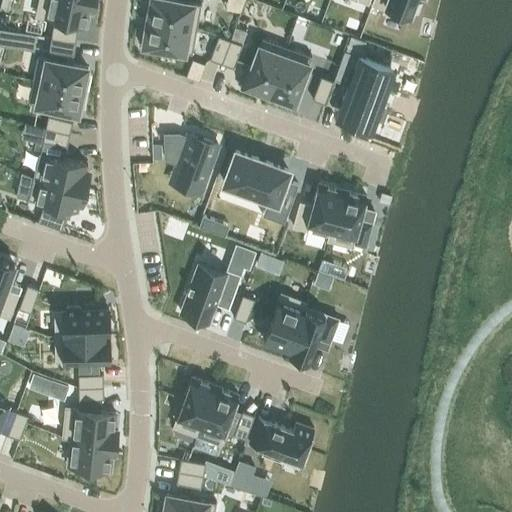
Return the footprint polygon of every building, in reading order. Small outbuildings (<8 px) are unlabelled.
[(38,0),(36,14),(79,23),(79,24),(81,24),(86,25),(88,17),(89,18),(89,16),(88,16),(89,9),(92,10),(92,8),(93,9),(93,7),(93,0),(38,0)] [(145,0),(142,18),(143,19),(170,23),(196,28),(201,3),(181,0),(150,0),(150,1),(145,0)] [(386,0),(419,12),(423,0),(386,0)] [(143,19),(138,43),(162,48),(162,52),(178,54),(178,51),(192,53),(196,28),(170,23),(143,19)] [(53,25),(51,37),(76,41),(78,29),(53,25)] [(0,29),(0,42),(6,44),(9,30),(0,29)] [(221,63),(230,39),(218,35),(209,59),(221,63)] [(51,37),(49,49),(67,53),(74,54),(76,41),(51,37)] [(262,37),(243,88),(259,94),(267,96),(266,97),(267,98),(277,72),(286,46),(262,37)] [(242,44),(230,39),(221,63),(233,67),(242,44)] [(277,72),(267,98),(284,103),(285,99),(294,102),(311,55),(286,46),(277,72)] [(336,115),(346,119),(372,128),(373,129),(395,68),(390,66),(344,49),(333,80),(332,80),(333,80),(334,78),(347,83),(338,108),(336,115)] [(37,55),(33,79),(60,85),(87,90),(90,74),(85,73),(87,66),(72,63),(65,61),(37,55)] [(192,59),(186,76),(199,80),(205,64),(192,59)] [(321,75),(312,99),(324,103),(332,80),(333,80),(321,75)] [(33,79),(28,102),(77,113),(79,105),(83,106),(87,90),(60,85),(33,79)] [(48,115),(45,127),(70,133),(73,121),(48,115)] [(45,127),(42,139),(66,145),(67,145),(70,133),(45,127)] [(218,143),(187,132),(185,139),(178,137),(178,133),(164,133),(165,158),(176,162),(172,174),(202,185),(218,143)] [(38,152),(33,175),(87,187),(89,179),(90,171),(86,170),(87,163),(63,157),(66,145),(42,139),(39,152),(38,152)] [(255,157),(235,150),(224,182),(268,198),(262,214),(284,222),(298,183),(285,178),(288,169),(269,162),(269,161),(265,160),(258,158),(255,156),(255,157)] [(33,175),(27,198),(44,202),(42,208),(37,220),(61,229),(66,217),(65,217),(68,208),(77,210),(78,203),(83,204),(87,187),(33,175)] [(300,201),(293,226),(305,229),(306,225),(323,230),(329,232),(330,232),(342,189),(335,187),(335,186),(334,186),(334,187),(333,186),(328,185),(328,184),(327,184),(327,185),(318,182),(312,204),(300,201)] [(329,232),(327,239),(352,246),(353,242),(365,245),(372,221),(360,218),(366,195),(356,192),(356,193),(350,191),(350,190),(349,190),(349,191),(342,189),(330,232),(329,232)] [(381,192),(379,200),(389,203),(391,195),(381,192)] [(202,214),(198,225),(210,229),(214,218),(202,214)] [(0,259),(0,313),(9,317),(18,293),(5,288),(14,264),(0,259)] [(224,272),(197,262),(180,310),(209,321),(215,303),(218,295),(231,300),(241,274),(226,268),(224,272)] [(318,272),(314,283),(328,288),(332,278),(318,272)] [(39,288),(27,284),(18,307),(30,312),(39,288)] [(281,292),(263,339),(270,342),(268,345),(281,350),(282,346),(287,348),(294,330),(300,312),(301,312),(304,305),(305,301),(281,292)] [(93,293),(65,294),(66,334),(106,332),(106,305),(94,305),(93,293)] [(242,294),(234,317),(246,322),(254,298),(242,294)] [(294,330),(287,348),(290,349),(288,352),(293,354),(309,360),(318,337),(329,341),(331,338),(342,342),(349,323),(338,319),(338,317),(304,305),(301,312),(300,312),(294,330)] [(106,332),(66,334),(68,374),(96,373),(95,360),(107,360),(106,332)] [(103,373),(78,374),(78,386),(103,386),(103,373)] [(177,415),(173,426),(196,434),(215,385),(207,382),(208,382),(207,382),(201,380),(201,379),(200,380),(191,376),(182,402),(178,401),(174,413),(177,415)] [(197,435),(193,446),(216,455),(220,443),(238,393),(229,390),(228,389),(228,390),(222,388),(222,387),(221,387),(215,385),(196,434),(197,435)] [(103,386),(78,386),(78,399),(104,398),(103,386)] [(0,402),(0,429),(9,406),(0,402)] [(65,407),(62,436),(70,437),(70,436),(117,441),(117,440),(116,440),(117,431),(118,432),(118,430),(117,430),(117,428),(115,428),(115,422),(116,422),(116,420),(115,420),(116,412),(111,412),(111,411),(109,411),(109,412),(65,407)] [(16,410),(7,434),(19,438),(28,415),(16,410)] [(242,410),(233,433),(245,438),(254,414),(242,410)] [(273,410),(259,448),(296,462),(310,424),(273,410)] [(70,437),(67,464),(81,466),(81,470),(97,471),(97,467),(103,468),(103,469),(104,469),(105,468),(110,469),(111,461),(112,462),(112,460),(111,460),(112,453),(114,453),(115,452),(116,450),(115,450),(116,442),(117,442),(117,441),(70,436),(70,437)] [(178,470),(203,474),(205,462),(204,462),(180,457),(178,470)] [(239,460),(230,483),(246,488),(254,465),(239,460)] [(178,470),(176,482),(201,487),(203,474),(178,470)] [(160,501),(158,511),(214,511),(216,501),(166,492),(165,502),(160,501)]
